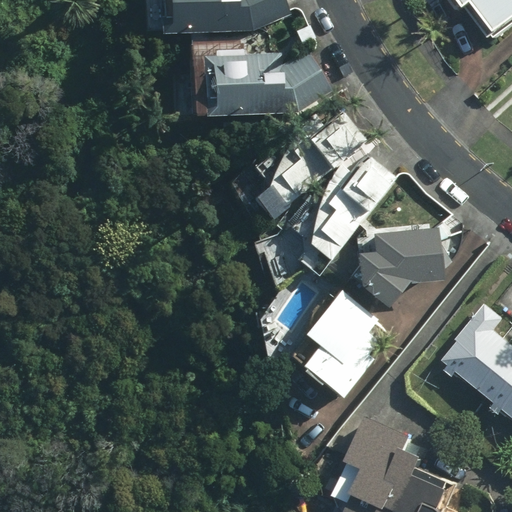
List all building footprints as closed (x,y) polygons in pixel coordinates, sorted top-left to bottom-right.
[(168,0),(169,30),(256,29),(292,13),(286,0),(168,0)] [(511,0),(453,0),(462,11),(469,5),(495,38),(511,24),(511,0)] [(204,55),(205,114),(300,111),(335,89),(307,47),(282,63),(282,53),(204,55)] [(365,138),(342,110),(261,176),(284,204),(365,138)] [(356,174),(341,165),(323,198),(308,239),(334,259),(396,177),(370,157),(356,174)] [(374,250),(358,251),(363,286),(389,303),(405,278),(443,276),(441,228),(373,232),(374,250)] [(389,328),(342,289),(292,350),(340,388),(389,328)] [(507,318),(491,305),(445,362),(463,377),(466,372),(511,409),(511,341),(498,330),(507,318)] [(404,511),(422,472),(429,454),(412,447),(417,434),(370,415),(352,461),(370,468),(354,510),(359,511),(404,511)] [(422,472),(404,511),(475,511),(476,511),(454,503),(462,480),(432,469),(429,475),(422,472)]
